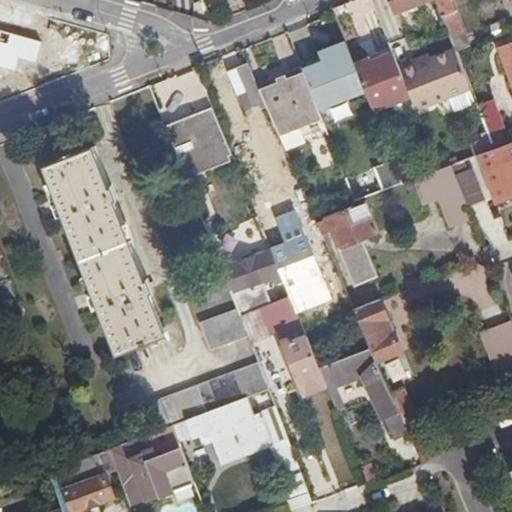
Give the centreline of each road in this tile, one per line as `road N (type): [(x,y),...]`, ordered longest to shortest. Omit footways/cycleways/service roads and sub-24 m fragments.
road 1 (residential): [(210,38),(0,121)]
road 2 (residential): [(72,0),(210,38)]
road 3 (residential): [(476,511),(450,446),(511,422)]
